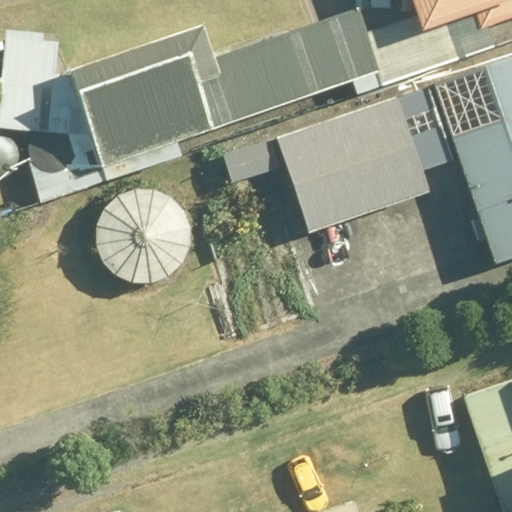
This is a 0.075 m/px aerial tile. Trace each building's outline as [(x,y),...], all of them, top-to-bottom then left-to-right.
[(420,0),(429,25),(506,0),(420,0)] [(107,164),(381,67),(359,6),(222,55),(209,19),(73,67),(75,74),(60,72),(63,41),(11,38),(1,127),(70,133),(82,168),(107,164)] [(500,262),(511,257),(511,57),(492,64),(511,119),(457,138),(500,262)] [(313,231),(433,190),(402,99),(281,140),(313,231)] [(123,275),(131,279),(139,281),(147,282),(155,281),(163,279),(170,276),(177,271),(182,265),(187,259),(191,251),(193,243),(193,235),(193,227),(191,219),(187,212),(183,205),(177,200),(170,195),(163,191),(155,189),(147,188),(139,189),(131,191),(124,195),(117,199),(111,205),(107,212),(103,219),(101,227),(100,235),(101,243),(103,251),(106,258),(111,265),(117,271),(123,275)] [(504,511),(511,511),(511,380),(465,396),(504,511)] [(360,511),(356,501),(323,511),(360,511)]
